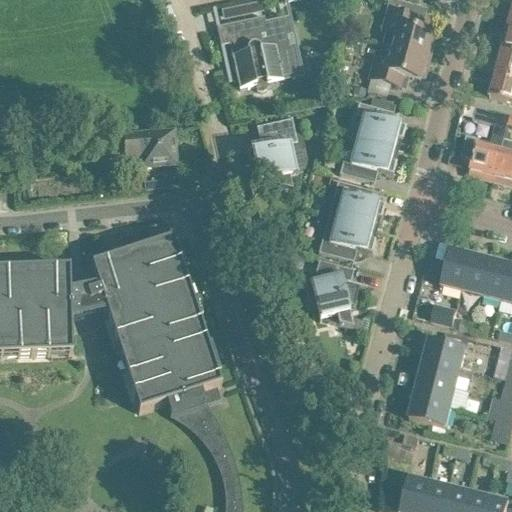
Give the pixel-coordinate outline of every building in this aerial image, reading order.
[(415,20),(395,15),(386,12),(380,34),(385,36),(382,48),(430,61),(435,42),(431,40),(432,37),(412,31),(415,20)] [(239,92),(254,89),(255,90),(255,91),(256,92),(257,93),(257,94),(258,94),(260,95),(261,95),(262,95),(263,95),(265,94),(266,93),(267,92),(267,91),(268,90),(268,89),(268,87),(268,86),(283,83),(281,76),(279,66),(292,63),(286,38),(292,37),(288,19),(265,24),(264,20),(217,30),(221,48),(229,47),(239,92)] [(511,31),(508,31),(502,54),(511,56),(511,31)] [(367,81),(377,84),(403,91),(406,79),(420,83),(421,79),(425,80),(430,61),(382,48),(379,60),(373,58),(367,81)] [(511,56),(502,54),(496,77),(511,80),(511,56)] [(511,106),(511,80),(496,77),(490,100),(511,106)] [(359,145),(402,156),(398,155),(404,133),(406,133),(406,132),(390,127),(393,116),(359,107),(358,106),(355,120),(365,122),(359,145)] [(477,109),(473,123),(482,126),(486,111),(477,109)] [(506,132),(510,117),(486,111),(482,126),(495,129),(506,132)] [(290,178),(298,176),(298,175),(292,176),(286,149),(297,147),(291,121),(290,121),(290,122),(255,130),(261,153),(245,157),(245,158),(247,158),(253,184),(251,185),(251,187),(266,183),(292,191),(290,178)] [(467,139),(462,159),(473,162),(471,174),(469,179),(483,183),(485,177),(494,180),(501,154),(504,142),(506,132),(495,129),(493,139),(490,151),(478,148),(480,143),(467,139)] [(152,138),(122,140),(123,152),(124,162),(142,160),(143,169),(154,168),(174,166),(172,136),(152,138)] [(503,188),(511,190),(511,143),(504,142),(501,154),(494,180),(504,182),(503,188)] [(344,165),(340,178),(355,182),(374,187),(391,191),(394,180),(394,178),(391,178),(397,156),(402,157),(402,156),(359,145),(353,168),(344,165)] [(338,186),(328,221),(381,235),(381,234),(377,233),(382,211),(385,212),(385,210),(369,206),(372,195),(338,186)] [(321,243),(318,256),(320,257),(353,265),(370,270),(373,258),(373,257),(370,256),(376,234),(381,235),(328,221),(321,243)] [(167,225),(130,237),(135,255),(172,243),(167,225)] [(166,408),(216,391),(221,390),(215,374),(209,376),(206,364),(211,363),(211,364),(212,364),(211,360),(210,360),(210,362),(205,363),(202,352),(208,350),(198,319),(191,321),(188,309),(193,307),(193,309),(194,308),(193,305),(192,305),(192,306),(187,308),(184,296),(190,294),(180,264),(174,266),(167,246),(172,244),(173,246),(174,246),(173,243),(172,243),(135,255),(125,258),(125,259),(129,258),(131,265),(110,272),(107,264),(91,269),(97,289),(106,317),(107,320),(138,416),(166,408)] [(441,290),(461,295),(471,258),(451,253),(441,290)] [(491,263),(471,258),(461,295),(481,300),(491,263)] [(501,305),(511,269),(491,263),(481,300),(501,305)] [(313,289),(312,289),(311,289),(319,325),(321,324),(353,332),(348,310),(354,308),(359,289),(366,291),(367,289),(350,285),(353,274),(318,264),(315,277),(316,277),(313,289)] [(511,268),(511,269),(501,305),(511,307),(511,268)] [(0,360),(72,358),(71,331),(71,325),(70,294),(69,272),(52,272),(52,279),(31,280),(31,271),(30,271),(30,280),(9,280),(9,274),(0,274),(0,360)] [(84,291),(70,294),(71,325),(106,317),(97,289),(84,291)] [(436,309),(432,325),(432,326),(452,331),(457,314),(436,309)] [(472,336),(474,327),(461,324),(459,333),(472,336)] [(474,327),(472,336),(486,340),(488,330),(474,327)] [(511,346),(511,336),(501,333),(498,343),(511,346)] [(430,342),(425,363),(461,372),(466,352),(449,347),(430,342)] [(511,353),(502,351),(494,380),(506,383),(511,384),(511,363),(511,360),(511,353)] [(474,375),(425,363),(420,383),(456,392),(459,379),(472,382),(474,375)] [(420,383),(414,403),(451,412),(456,392),(420,383)] [(493,401),(511,406),(511,384),(506,383),(501,403),(493,401)] [(240,511),(240,506),(238,491),(235,476),(229,455),(220,434),(208,414),(204,409),(221,403),(216,391),(166,408),(170,420),(182,427),(193,435),(203,445),(212,457),(219,472),(224,488),(226,504),(225,511),(240,511)] [(496,424),(511,427),(511,406),(493,401),(488,421),(496,424)] [(445,432),(451,412),(414,403),(409,423),(445,432)] [(511,437),(511,427),(496,424),(491,444),(509,449),(511,437)] [(419,442),(405,438),(403,447),(417,451),(419,442)] [(457,461),(459,452),(446,448),(443,457),(457,461)] [(472,455),(459,452),(457,461),(470,464),(472,455)] [(497,471),(499,462),(485,458),(483,467),(497,471)] [(511,464),(499,462),(497,471),(509,474),(507,484),(511,485),(511,464)] [(409,481),(401,511),(422,511),(429,486),(409,481)] [(443,511),(449,491),(429,486),(422,511),(443,511)] [(465,511),(469,496),(449,491),(443,511),(465,511)] [(465,511),(486,511),(489,501),(469,496),(465,511)] [(486,511),(507,511),(509,506),(489,501),(486,511)]
